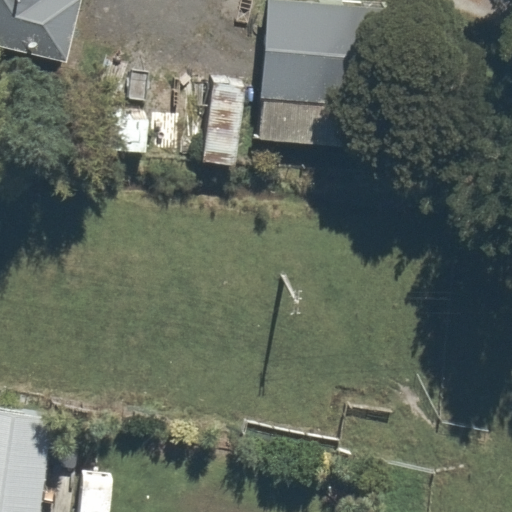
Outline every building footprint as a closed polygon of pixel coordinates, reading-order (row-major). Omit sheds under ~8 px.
[(0,0),(0,36),(41,48),(55,0),(0,0)] [(363,0),(253,0),(245,127),(354,135),(363,0)] [(238,67),(169,54),(152,146),(222,159),(238,67)] [(140,63),(102,55),(85,140),(122,147),(140,63)] [(0,511),(22,511),(47,397),(0,387),(0,511)]
